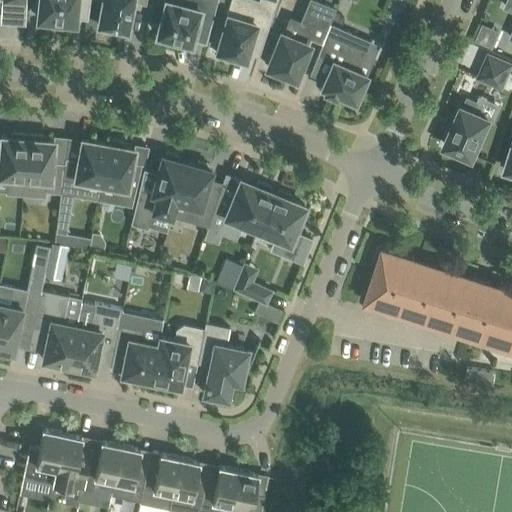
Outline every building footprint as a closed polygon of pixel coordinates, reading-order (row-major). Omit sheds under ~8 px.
[(38,17),(74,21),(76,0),(36,0),(35,2),(35,6),(36,9),(38,12),(38,17)] [(101,0),(97,22),(98,23),(127,28),(133,0),(145,3),(146,0),(101,0)] [(164,0),(165,0),(157,33),(160,34),(159,39),(173,43),(174,38),(191,42),(197,18),(211,22),(216,0),(164,0)] [(266,32),(276,0),(259,0),(257,0),(229,0),(226,14),(227,14),(216,49),(219,50),(218,54),(231,58),(232,54),(244,57),(253,29),(266,32)] [(321,42),(330,22),(335,8),(316,0),(309,0),(300,22),(303,23),(297,38),(281,32),(267,65),(271,66),(272,71),(280,74),(284,72),(295,76),(310,37),(321,42)] [(330,22),(321,42),(317,53),(332,60),(321,86),(326,87),(325,90),(336,95),(337,92),(355,100),(366,73),(357,69),(370,39),(330,22)] [(479,75),(502,85),(511,62),(489,52),(479,75)] [(472,156),(489,117),(474,110),(478,101),(467,96),(463,105),(462,105),(455,119),(455,118),(450,129),(451,130),(445,144),(457,149),(455,151),(468,157),(469,154),(472,156)] [(0,145),(0,174),(8,175),(6,191),(23,192),(28,133),(12,131),(12,135),(1,134),(0,146),(0,145)] [(43,134),(28,133),(23,192),(46,194),(46,189),(60,190),(64,162),(52,160),(54,139),(43,138),(43,134)] [(65,157),(64,162),(60,190),(96,197),(106,142),(82,137),(78,159),(65,157)] [(111,143),(106,142),(96,197),(131,203),(141,162),(132,160),(134,147),(124,145),(124,141),(112,139),(111,143)] [(171,214),(176,199),(187,161),(177,158),(178,154),(166,151),(165,154),(162,153),(151,190),(139,187),(130,222),(148,228),(153,209),(171,214)] [(183,218),(207,225),(216,199),(204,195),(212,168),(208,167),(210,163),(197,160),(196,163),(187,161),(176,199),(188,203),(183,218)] [(239,220),(258,228),(273,191),(269,189),(271,185),(258,180),(256,184),(240,177),(233,195),(219,191),(216,199),(207,225),(203,236),(217,241),(222,228),(234,233),(239,220)] [(273,191),(258,228),(275,235),(269,248),(291,258),(302,232),(294,229),(304,204),(290,198),(291,194),(279,189),(277,193),(273,191)] [(92,231),(89,245),(103,248),(105,239),(100,232),(92,231)] [(47,254),(47,256),(64,259),(67,243),(51,239),(50,245),(47,254)] [(35,242),(33,251),(47,254),(50,245),(35,242)] [(395,255),(397,249),(397,248),(378,242),(371,265),(372,265),(372,264),(375,265),(364,300),(511,347),(511,292),(399,256),(395,255)] [(160,260),(169,263),(172,254),(163,251),(160,260)] [(238,273),(232,286),(233,286),(232,287),(264,302),(264,300),(265,301),(271,289),(238,273)] [(202,290),(209,291),(211,280),(200,278),(199,285),(202,290)] [(18,326),(32,329),(40,292),(0,283),(0,351),(2,352),(2,348),(13,350),(18,326)] [(54,364),(67,367),(76,324),(63,321),(68,293),(40,288),(40,292),(32,329),(47,332),(42,358),(55,360),(54,364)] [(115,343),(119,321),(122,307),(95,301),(89,326),(76,324),(67,367),(79,370),(80,366),(93,368),(99,340),(115,343)] [(135,379),(150,382),(158,341),(142,338),(145,327),(119,321),(115,343),(112,355),(124,357),(121,372),(136,375),(135,379)] [(205,321),(204,328),(197,361),(209,363),(203,391),(232,398),(236,380),(240,381),(240,383),(255,348),(254,348),(254,349),(247,348),(247,347),(226,343),(229,326),(205,321)] [(196,363),(197,361),(204,328),(183,324),(177,328),(175,338),(160,335),(158,341),(150,382),(164,385),(165,381),(180,384),(185,361),(196,363)] [(465,378),(493,383),(495,370),(468,366),(465,378)] [(22,475),(52,482),(62,431),(43,427),(39,446),(29,444),(22,475)] [(52,482),(81,488),(88,456),(77,454),(81,435),(62,431),(52,482)] [(111,488),(113,479),(121,444),(101,439),(97,458),(88,456),(81,488),(80,491),(92,493),(93,485),(111,488)] [(131,487),(142,490),(146,468),(136,466),(140,448),(121,444),(113,479),(132,483),(131,487)] [(139,501),(169,507),(180,456),(160,452),(156,471),(146,468),(142,490),(139,501)] [(186,511),(198,511),(199,507),(205,481),(195,479),(199,460),(180,456),(169,507),(168,508),(186,511)] [(211,499),(231,503),(238,468),(219,464),(215,483),(205,481),(199,507),(209,509),(211,499)] [(238,468),(231,503),(249,507),(247,511),(259,511),(263,493),(253,491),(257,472),(238,468)]
